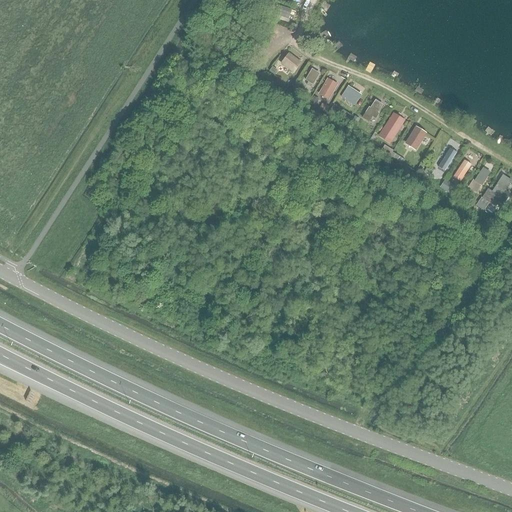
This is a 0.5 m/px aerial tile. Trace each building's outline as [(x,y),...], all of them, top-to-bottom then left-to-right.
[(288,20),(291,10),(278,6),(275,16),(288,20)] [(293,74),(301,64),(288,54),(280,64),(293,74)] [(305,81),(308,83),(306,86),(311,88),(312,85),(313,85),(319,74),(311,69),(305,81)] [(328,99),(335,83),(330,81),(324,93),(322,92),(320,96),(328,99)] [(295,92),(300,85),(296,82),(291,89),(295,92)] [(355,105),(361,96),(350,89),(344,98),(355,105)] [(379,113),(383,105),(375,100),(370,108),(368,107),(361,119),(368,123),(371,118),(375,120),(379,114),(379,113)] [(329,108),(322,104),(319,109),(326,113),(329,108)] [(379,136),(385,140),(389,143),(400,127),(399,126),(403,120),(396,115),(392,121),(390,120),(379,136)] [(355,117),(351,122),(356,125),(360,120),(355,117)] [(415,126),(409,137),(405,145),(416,152),(427,133),(421,130),(422,130),(415,126)] [(448,148),(440,161),(435,168),(443,173),(456,152),(448,148)] [(405,161),(393,153),(390,157),(402,165),(405,161)] [(460,182),(471,166),(464,161),(453,178),(460,182)] [(433,172),(427,168),(424,172),(430,176),(433,172)] [(482,168),(474,181),(473,180),(468,187),(477,193),(490,173),(482,168)] [(501,180),(492,192),(488,189),(482,199),(495,207),(498,203),(503,207),(510,195),(505,192),(509,185),(501,180)] [(440,188),(448,193),(453,186),(445,181),(440,188)]
